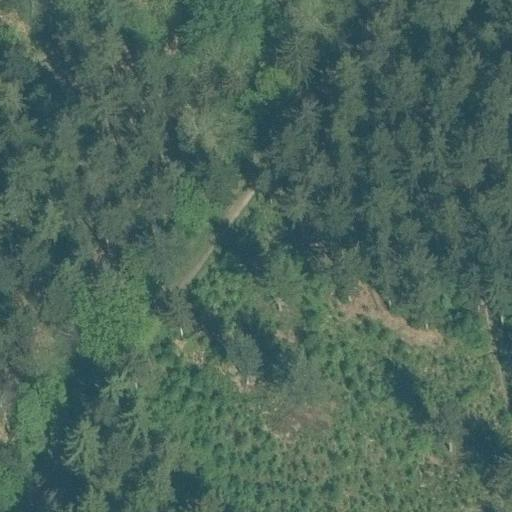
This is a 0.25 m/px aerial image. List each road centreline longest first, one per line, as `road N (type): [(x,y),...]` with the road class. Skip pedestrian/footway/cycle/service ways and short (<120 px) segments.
road 1 (track): [(381,10),(424,123),(464,343),(511,480)]
road 2 (track): [(307,114),(22,511)]
road 3 (track): [(0,86),(169,0)]
road 4 (track): [(190,0),(307,114)]
